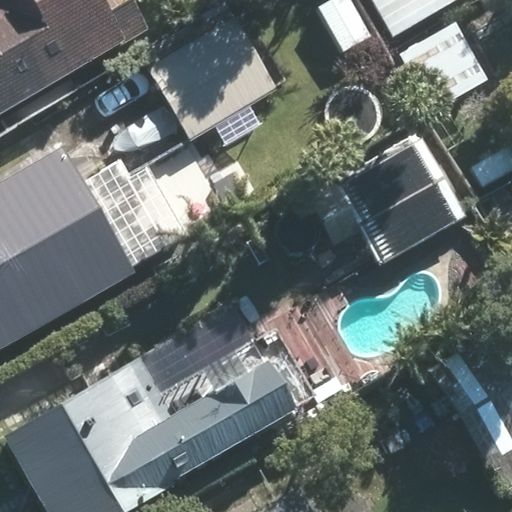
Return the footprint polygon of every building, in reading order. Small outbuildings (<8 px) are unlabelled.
[(0,0),(0,116),(58,82),(57,81),(119,44),(93,0),(0,0)] [(452,0),(361,0),(385,40),(452,0)] [(186,140),(271,92),(229,18),(144,66),(186,140)] [(483,85),(450,26),(393,58),(426,117),(483,85)] [(374,268),(461,220),(416,140),(329,189),(374,268)] [(0,348),(128,276),(56,152),(0,183),(0,348)] [(511,184),(511,164),(508,158),(465,183),(477,204),(511,184)] [(0,437),(0,444),(39,511),(126,511),(290,416),(225,306),(0,437)] [(421,376),(494,497),(511,486),(511,330),(508,324),(421,376)] [(301,511),(289,492),(254,511),(301,511)]
